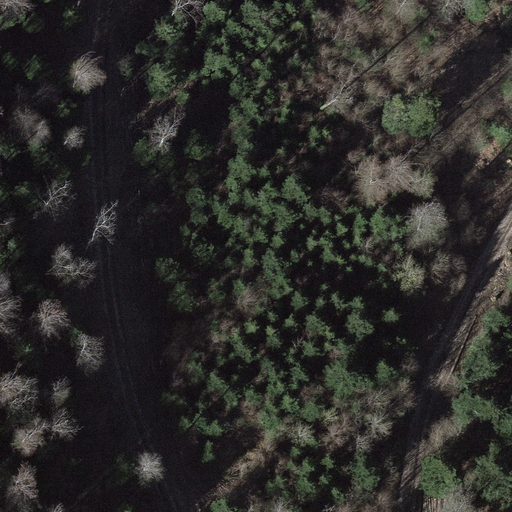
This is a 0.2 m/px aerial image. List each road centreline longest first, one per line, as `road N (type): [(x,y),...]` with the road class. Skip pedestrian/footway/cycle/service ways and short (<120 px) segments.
road 1 (track): [(177,511),(125,361),(104,206),(99,65),(108,0)]
road 2 (track): [(511,208),(441,361),(410,511)]
